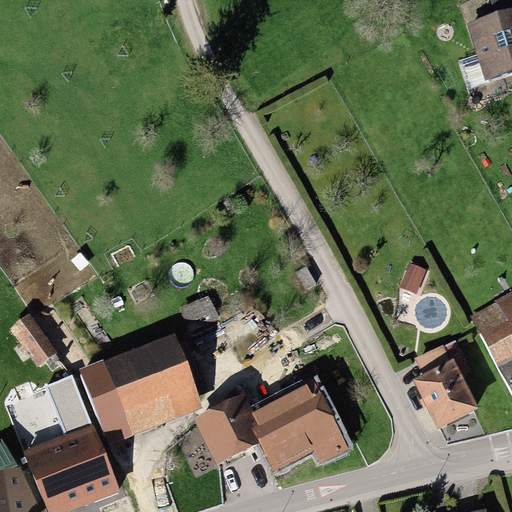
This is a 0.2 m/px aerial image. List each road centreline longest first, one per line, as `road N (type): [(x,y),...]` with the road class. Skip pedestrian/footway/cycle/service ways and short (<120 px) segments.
road 1 (residential): [(419,467),(406,423),(348,312),(234,115)]
road 2 (tertiary): [(254,511),(419,467)]
road 3 (track): [(234,115),(180,0)]
